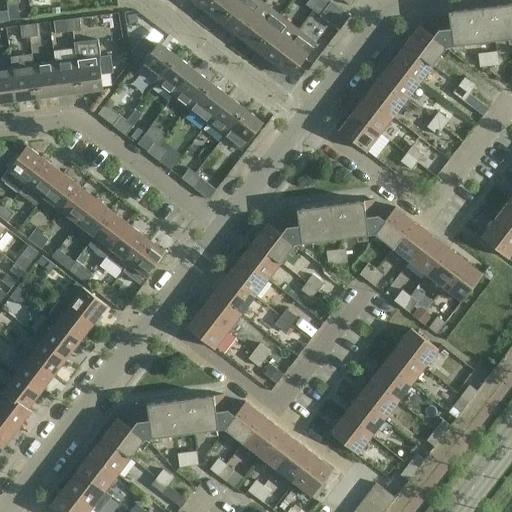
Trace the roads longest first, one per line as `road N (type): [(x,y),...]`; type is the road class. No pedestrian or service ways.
road 1 (residential): [(219,228),(84,121),(0,126)]
road 2 (residential): [(13,496),(154,313)]
road 3 (residential): [(301,121),(401,0)]
road 4 (residential): [(271,408),(358,474),(329,511)]
road 5 (residential): [(425,211),(301,121)]
road 6 (residential): [(154,313),(271,408)]
road 7 (residential): [(271,408),(362,288)]
road 8 (residential): [(425,211),(511,97)]
road 9 (residential): [(219,228),(301,121)]
